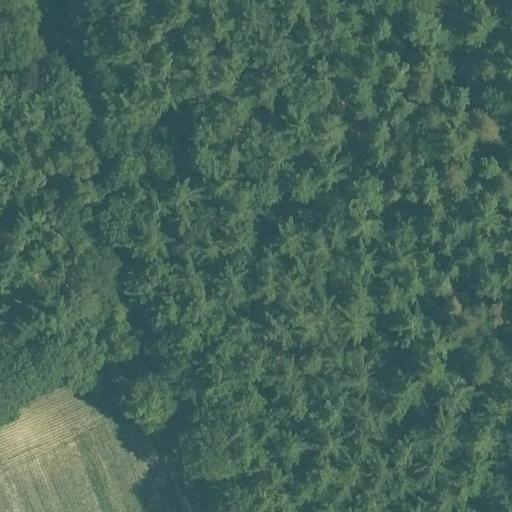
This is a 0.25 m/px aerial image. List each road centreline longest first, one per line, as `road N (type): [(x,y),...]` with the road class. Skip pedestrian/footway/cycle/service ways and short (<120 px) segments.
road 1 (unclassified): [(213,511),(105,201),(75,0)]
road 2 (track): [(301,0),(474,410),(511,373)]
